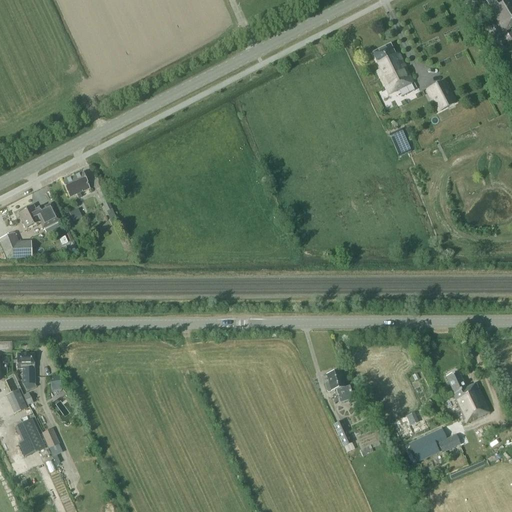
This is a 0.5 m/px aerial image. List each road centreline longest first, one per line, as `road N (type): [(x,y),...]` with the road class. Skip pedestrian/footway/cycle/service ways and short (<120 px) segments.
road 1 (tertiary): [(511,321),(0,324)]
road 2 (tertiary): [(0,184),(359,0)]
